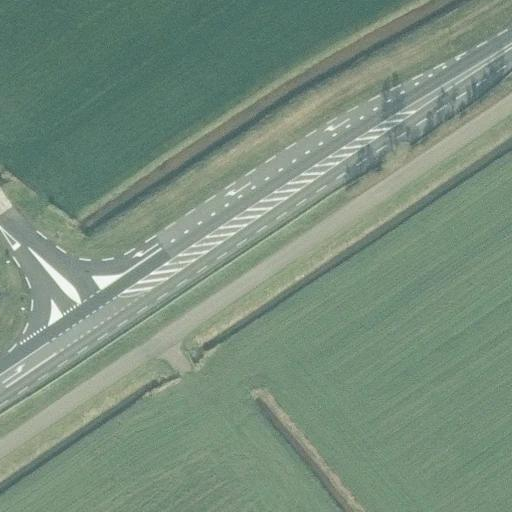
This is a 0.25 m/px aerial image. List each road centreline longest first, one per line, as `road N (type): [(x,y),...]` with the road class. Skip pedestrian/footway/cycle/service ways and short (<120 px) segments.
road 1 (unclassified): [(0,456),(511,109)]
road 2 (primary): [(92,323),(511,48)]
road 3 (unclassified): [(92,323),(0,219)]
